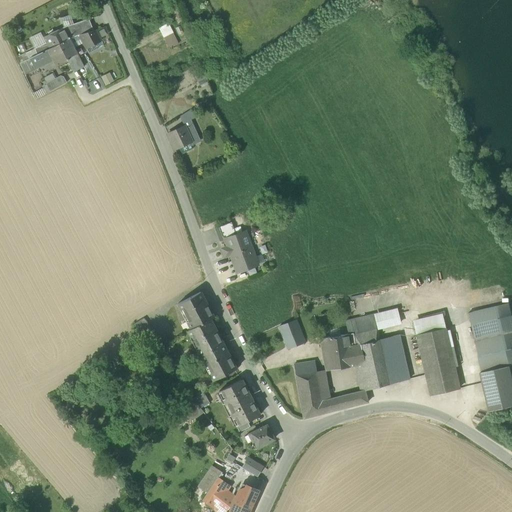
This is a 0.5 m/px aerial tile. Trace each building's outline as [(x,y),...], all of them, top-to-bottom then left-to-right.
[(62,21),(64,28),(73,25),(71,18),(62,21)] [(75,24),(78,36),(93,31),(88,19),(75,24)] [(69,39),(71,38),(78,36),(75,24),(73,25),(64,28),(62,28),(68,39),(69,39)] [(179,44),(168,24),(159,28),(169,49),(179,44)] [(59,44),(68,39),(62,28),(53,33),(54,35),(50,37),(49,35),(44,38),(46,43),(49,49),(59,44)] [(97,33),(100,39),(107,35),(104,29),(97,33)] [(93,31),(78,36),(71,38),(74,43),(81,39),(83,43),(86,48),(95,44),(101,41),(100,39),(97,33),(96,30),(93,31)] [(46,43),(44,38),(41,32),(29,38),(35,49),(46,43)] [(69,39),(74,48),(83,43),(81,39),(74,43),(71,38),(69,39)] [(59,44),(67,59),(77,54),(74,48),(69,39),(68,39),(59,44)] [(95,44),(98,49),(104,46),(101,41),(95,44)] [(49,49),(46,43),(35,49),(37,55),(48,49),(49,49)] [(49,49),(48,49),(52,55),(51,56),(54,60),(57,67),(67,61),(67,59),(59,44),(49,49)] [(95,44),(86,48),(89,54),(98,49),(95,44)] [(37,55),(35,49),(26,53),(29,59),(30,59),(37,55)] [(37,55),(30,59),(35,69),(50,62),(48,57),(51,56),(52,55),(48,49),(37,55)] [(18,57),(21,62),(29,59),(26,53),(18,57)] [(77,54),(67,59),(67,61),(73,72),(84,67),(77,54)] [(24,74),(35,69),(30,59),(29,59),(19,64),(24,74)] [(196,77),(204,74),(201,68),(193,71),(196,77)] [(114,82),(110,73),(101,77),(105,86),(114,82)] [(44,79),(46,84),(55,79),(53,74),(44,79)] [(207,83),(204,74),(196,77),(199,86),(207,83)] [(50,92),(66,83),(63,77),(61,76),(55,79),(46,84),(47,86),(50,92)] [(46,94),(43,88),(33,93),(36,99),(46,94)] [(180,117),(183,124),(196,118),(192,110),(180,117)] [(193,123),(184,127),(187,133),(191,142),(199,138),(193,123)] [(168,134),(170,140),(187,133),(184,127),(168,134)] [(191,142),(187,133),(170,140),(172,145),(174,150),(179,148),(189,143),(191,142)] [(189,143),(179,148),(181,154),(192,149),(189,143)] [(214,228),(219,242),(225,240),(225,239),(236,235),(231,222),(214,228)] [(231,257),(237,273),(258,265),(257,264),(255,257),(245,232),(236,235),(225,239),(225,240),(227,245),(228,244),(229,247),(222,249),(225,257),(232,254),(233,257),(231,257)] [(255,257),(257,264),(265,262),(262,254),(255,257)] [(392,299),(390,286),(369,289),(371,303),(392,299)] [(187,322),(191,329),(209,320),(213,318),(200,293),(178,304),(181,310),(183,310),(189,321),(187,322)] [(468,314),(482,373),(510,366),(509,366),(511,365),(511,314),(510,304),(468,314)] [(375,315),(378,329),(399,324),(396,310),(375,315)] [(348,334),(358,333),(377,329),(373,314),(345,321),(348,334)] [(414,324),(417,336),(445,329),(442,317),(414,324)] [(134,325),(153,349),(162,342),(144,318),(134,325)] [(197,348),(201,356),(222,344),(209,320),(191,329),(188,331),(191,337),(192,336),(198,348),(197,348)] [(279,327),(288,348),(304,342),(295,321),(279,327)] [(329,330),(330,337),(330,339),(341,337),(340,336),(339,328),(329,330)] [(358,333),(360,345),(379,340),(377,329),(358,333)] [(446,329),(445,329),(417,336),(416,336),(430,395),(459,388),(446,329)] [(348,334),(347,334),(349,347),(360,345),(358,333),(348,334)] [(343,349),(349,347),(347,334),(340,336),(341,337),(330,339),(330,337),(320,339),(325,370),(345,367),(343,349)] [(399,335),(379,340),(391,384),(410,379),(399,335)] [(370,389),(391,384),(379,340),(360,345),(349,347),(343,349),(345,367),(356,365),(363,364),(370,389)] [(236,370),(222,344),(201,356),(204,362),(205,361),(211,372),(210,373),(214,381),(236,370)] [(294,365),(296,375),(316,372),(315,362),(294,365)] [(356,365),(361,392),(365,391),(370,389),(363,364),(356,365)] [(173,373),(181,383),(191,376),(183,366),(173,373)] [(511,406),(511,376),(510,366),(482,373),(480,373),(489,412),(511,406)] [(316,372),(321,402),(330,399),(325,370),(316,372)] [(303,419),(324,414),(321,402),(316,372),(296,375),(303,419)] [(180,384),(188,393),(198,385),(191,376),(181,383),(180,384)] [(237,426),(238,427),(247,422),(259,415),(241,380),(219,391),(237,426)] [(188,393),(192,399),(204,392),(198,385),(188,393)] [(361,392),(347,395),(350,407),(368,403),(365,391),(361,392)] [(200,408),(209,402),(204,392),(192,399),(200,408)] [(347,395),(336,398),(339,410),(350,407),(347,395)] [(336,398),(330,399),(321,402),(324,414),(339,410),(336,398)] [(192,399),(161,415),(170,423),(200,408),(192,399)] [(236,427),(239,433),(250,427),(247,422),(238,427),(237,426),(236,427)] [(249,434),(252,442),(254,441),(258,448),(274,439),(266,425),(249,434)] [(248,444),(252,442),(249,434),(244,437),(248,444)] [(230,454),(227,459),(233,463),(236,458),(230,454)] [(263,467),(248,457),(242,468),(257,477),(263,467)] [(192,483),(199,487),(210,472),(203,467),(192,483)] [(210,472),(199,487),(208,494),(218,479),(222,473),(213,467),(210,472)] [(203,501),(213,509),(217,503),(225,492),(229,487),(221,483),(222,481),(218,479),(208,494),(203,501)] [(236,498),(234,502),(250,510),(258,491),(246,485),(245,487),(239,490),(236,498)] [(224,508),(229,511),(233,502),(234,502),(236,498),(225,492),(217,503),(224,508)] [(248,511),(250,510),(234,502),(233,502),(229,511),(228,511),(248,511)] [(221,511),(224,508),(217,503),(213,509),(217,511),(221,511)]
